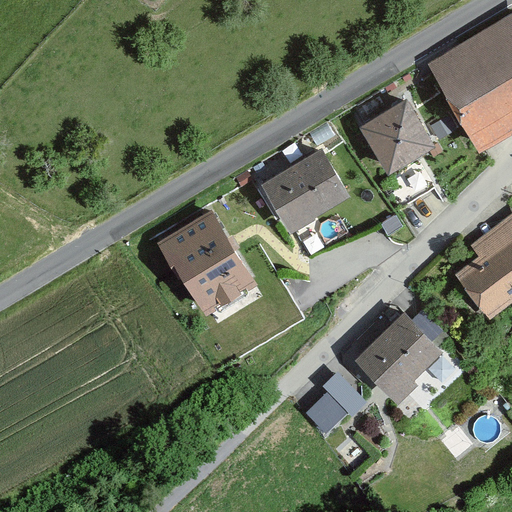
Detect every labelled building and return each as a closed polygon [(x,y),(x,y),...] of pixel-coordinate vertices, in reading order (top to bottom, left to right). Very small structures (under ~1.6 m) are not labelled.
[(511,19),(431,65),(478,148),(511,128),(511,19)] [(406,104),(363,131),(389,173),(433,147),(406,104)] [(321,153),(262,188),(289,233),(348,198),(321,153)] [(511,207),(469,242),(479,257),(456,271),(466,281),(460,287),(488,316),(511,302),(511,207)] [(252,282),(211,215),(161,246),(181,279),(184,277),(205,311),(252,282)] [(438,348),(400,306),(354,356),(396,398),(418,379),(411,372),(438,348)] [(334,377),(307,407),(329,431),(361,402),(334,377)]
